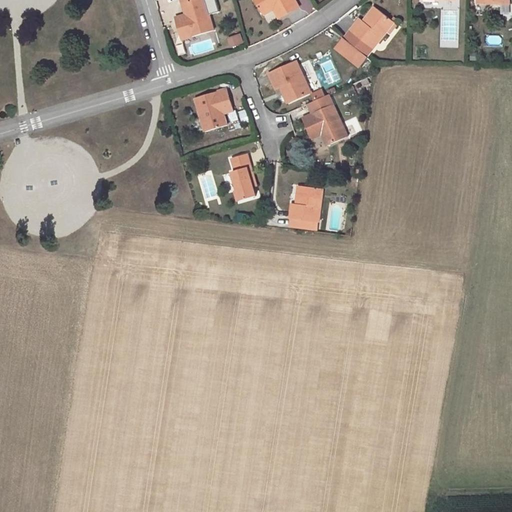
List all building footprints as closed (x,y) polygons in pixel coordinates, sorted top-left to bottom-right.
[(181,0),(185,14),(187,19),(177,22),(182,39),(214,30),(204,0),(181,0)] [(255,0),(263,15),(274,9),(278,7),(283,16),(299,7),(295,0),(255,0)] [(365,22),(377,8),(374,6),(363,20),(365,22)] [(278,7),(274,9),(279,18),(283,16),(278,7)] [(344,38),(366,56),(373,48),(394,22),(377,8),(365,22),(363,20),(360,18),(344,38)] [(386,33),(391,38),(400,28),(395,23),(386,33)] [(230,48),(244,44),(241,33),(227,37),(230,48)] [(310,92),(297,62),(270,74),(276,88),(280,86),(283,84),(290,102),(310,92)] [(280,86),(287,103),(290,102),(283,84),(280,86)] [(314,99),(324,94),(321,88),(311,93),(314,99)] [(222,109),(232,105),(226,89),(195,98),(205,131),(227,125),(223,113),(222,109)] [(348,136),(333,104),(304,118),(311,133),(320,130),(322,134),(327,145),(348,136)] [(228,124),(238,120),(235,111),(225,114),(228,124)] [(322,134),(320,130),(311,133),(313,138),(322,134)] [(235,170),(232,172),(240,200),(256,196),(253,186),(247,167),(252,166),(248,154),(232,158),(235,170)] [(247,167),(253,186),(257,184),(252,166),(247,167)] [(292,203),(290,219),(292,219),(291,227),(316,230),(317,222),(319,222),(323,188),(302,186),(299,204),(296,204),(292,203)]
